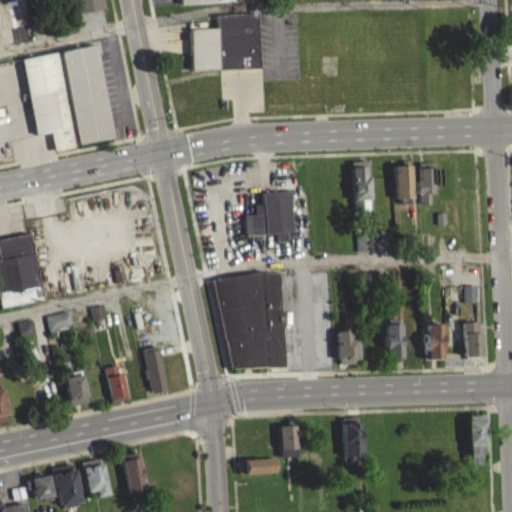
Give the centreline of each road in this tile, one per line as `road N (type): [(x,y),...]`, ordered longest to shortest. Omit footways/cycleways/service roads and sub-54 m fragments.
road 1 (tertiary): [(129,0),(212,398),(217,511)]
road 2 (primary): [(0,447),(212,398),(511,385)]
road 3 (primary): [(511,126),(244,135),(0,185)]
road 4 (residential): [(488,0),(511,511)]
